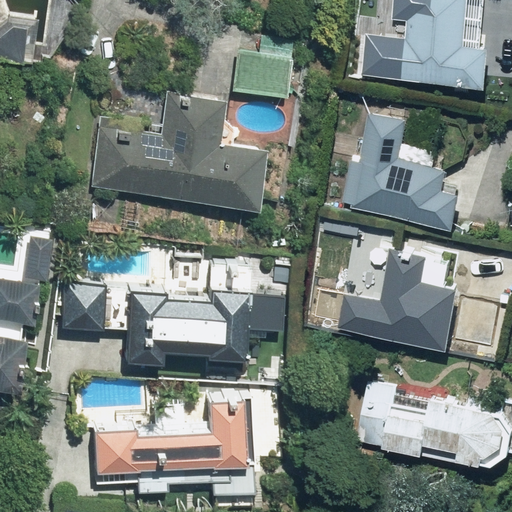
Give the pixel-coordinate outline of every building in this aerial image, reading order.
[(53,0),(48,58),(75,60),(80,0),(0,0),(0,53),(37,57),(41,12),(8,9),(8,0),(53,0)] [(415,0),(414,30),(391,29),(389,69),(495,74),(497,37),(489,37),(491,0),(415,0)] [(150,112),(103,108),(96,179),(266,195),(271,139),(225,135),(230,88),(171,83),(167,125),(149,123),(150,112)] [(370,154),(356,152),(350,200),(466,215),(470,177),(454,175),(457,157),(406,150),(411,112),(376,107),(370,154)] [(0,268),(0,376),(26,380),(34,314),(39,314),(44,275),(57,276),(63,229),(30,225),(24,272),(0,268)] [(390,294),(363,291),(350,290),(346,325),(500,342),(505,300),(468,296),(470,277),(452,275),(455,246),(396,240),(390,294)] [(253,329),(288,332),(294,258),(216,252),(213,290),(171,287),(171,282),(68,275),(64,318),(133,321),(132,350),(170,352),(171,338),(210,342),(210,344),(251,347),(253,329)] [(385,419),(385,449),(491,464),(511,448),(511,392),(373,374),(371,417),(385,419)] [(142,413),(99,415),(101,459),(261,452),(259,385),(220,387),(222,418),(188,419),(187,398),(157,399),(158,422),(143,423),(142,413)]
